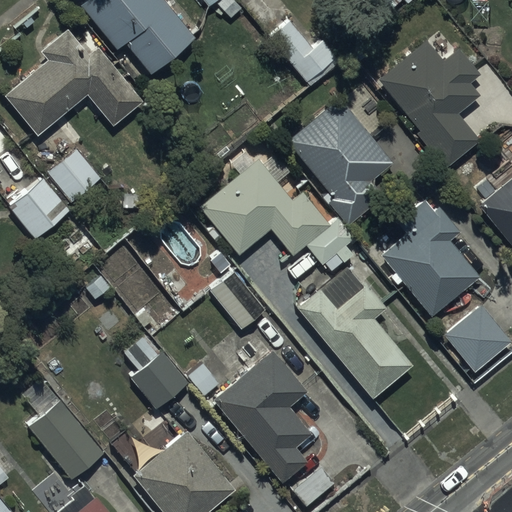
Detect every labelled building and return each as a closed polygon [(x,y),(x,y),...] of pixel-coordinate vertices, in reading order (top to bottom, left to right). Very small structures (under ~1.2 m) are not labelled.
[(192,33),(165,0),(77,0),(77,1),(113,45),(121,38),(146,70),(192,33)] [(203,0),(205,2),(207,0),(209,0),(218,11),(232,0),(203,0)] [(368,0),(380,15),(398,0),(368,0)] [(76,14),(37,45),(45,56),(2,89),(33,130),(85,89),(110,120),(140,97),(76,14)] [(338,58),(320,35),(300,51),(318,74),(338,58)] [(424,37),(376,74),(417,127),(414,129),(442,164),(476,137),(453,109),(477,90),(468,79),(478,71),(456,44),(441,57),(424,37)] [(338,94),(284,134),(331,193),(325,198),(345,221),(382,192),(368,175),(390,158),(338,94)] [(68,198),(98,172),(73,144),(43,169),(68,198)] [(237,169),(197,202),(235,251),(268,225),(290,252),(305,240),(327,269),(351,250),(344,241),(352,234),(335,213),(326,219),(301,187),(290,196),(275,177),(287,167),(272,149),(260,159),(256,153),(251,156),(244,147),(229,158),(237,169)] [(511,170),(475,200),(511,246),(511,170)] [(33,235),(67,205),(41,173),(10,198),(13,202),(9,206),(33,235)] [(402,229),(378,249),(391,266),(386,270),(395,281),(399,277),(427,312),(476,272),(446,235),(457,226),(436,201),(431,205),(421,193),(392,217),(402,229)] [(382,303),(343,258),(291,303),(369,394),(410,360),(370,314),(382,303)] [(232,267),(207,286),(238,325),(262,305),(232,267)] [(508,338),(479,300),(441,330),(471,368),(508,338)] [(135,367),(128,372),(153,404),(186,379),(160,345),(157,347),(143,329),(120,347),(135,367)] [(269,344),(210,393),(279,476),(304,456),(293,442),(309,429),(286,401),(304,387),(269,344)] [(200,359),(185,371),(202,392),(217,380),(200,359)] [(37,412),(26,421),(69,476),(100,450),(40,374),(20,390),(37,412)] [(183,425),(129,469),(163,511),(208,511),(205,508),(233,485),(183,425)] [(318,462),(289,485),(303,502),(332,478),(318,462)] [(50,511),(109,511),(93,492),(91,493),(81,481),(67,492),(69,495),(49,510),(50,511)] [(0,511),(11,511),(0,497),(0,511)]
